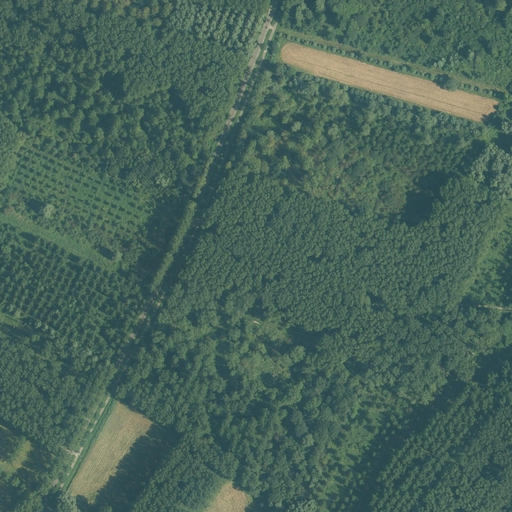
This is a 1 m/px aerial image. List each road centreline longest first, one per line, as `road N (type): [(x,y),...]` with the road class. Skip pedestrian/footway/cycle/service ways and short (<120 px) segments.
road 1 (tertiary): [(71,450),(182,240),(275,0)]
road 2 (track): [(266,26),(511,94)]
